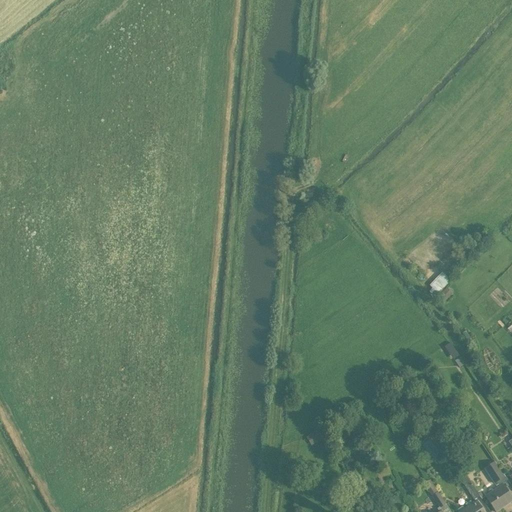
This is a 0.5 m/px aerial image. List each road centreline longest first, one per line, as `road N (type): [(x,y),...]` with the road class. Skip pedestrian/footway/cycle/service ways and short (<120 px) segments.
road 1 (track): [(265,511),(308,0)]
road 2 (track): [(511,422),(429,293)]
